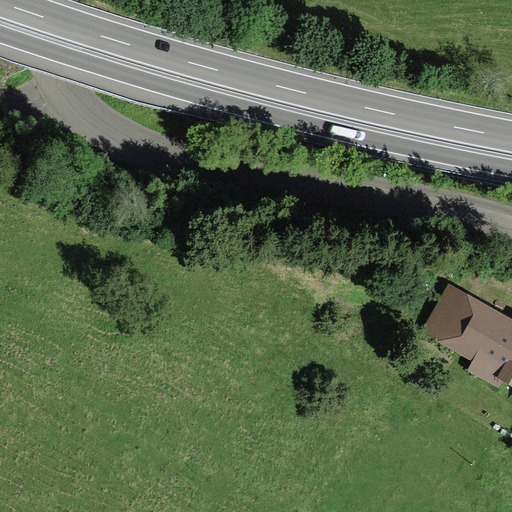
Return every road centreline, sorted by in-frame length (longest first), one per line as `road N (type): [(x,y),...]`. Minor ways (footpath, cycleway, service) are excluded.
road 1 (residential): [(29,0),(54,80),(75,112),(120,147),(165,163),(511,231)]
road 2 (trunk): [(511,137),(295,90),(0,0)]
road 3 (trunk): [(0,34),(120,74),(511,168)]
